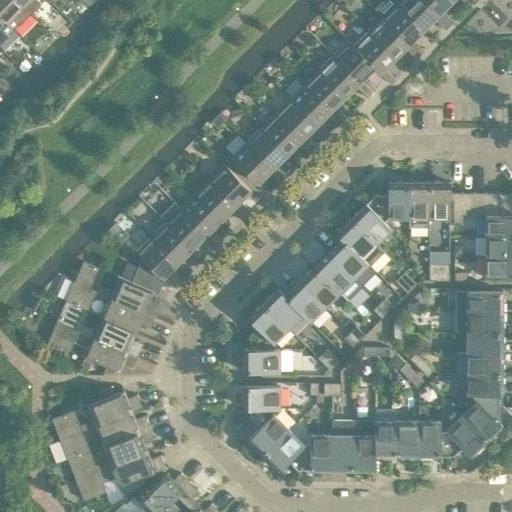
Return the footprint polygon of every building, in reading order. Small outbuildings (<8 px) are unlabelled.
[(0,0),(0,15),(12,28),(29,12),(16,0),(0,0)] [(16,0),(29,12),(40,0),(16,0)] [(423,30),(396,4),(397,3),(394,0),(382,0),(374,9),(383,17),(382,18),(409,44),(413,40),(423,30)] [(447,16),(442,11),(437,16),(421,0),(399,0),(397,3),(396,4),(423,30),(434,19),(439,24),(447,16)] [(421,0),(437,16),(442,11),(452,2),(450,0),(421,0)] [(0,40),(12,28),(0,15),(0,40)] [(453,22),(447,16),(439,24),(445,30),(453,22)] [(410,53),(418,45),(413,40),(409,44),(382,18),(367,32),(394,59),(405,48),(410,53)] [(354,46),(374,67),(373,68),(374,68),(390,84),(395,79),(385,69),(394,59),(367,32),(354,46)] [(333,55),(359,82),(364,78),(374,68),(373,68),(374,67),(354,46),(348,40),(333,55)] [(424,51),(418,45),(410,53),(416,59),(424,51)] [(360,90),(368,82),(364,78),(359,82),(333,55),(318,70),(345,97),(356,86),(360,90)] [(330,110),(335,107),(345,97),(318,70),(304,84),(330,110)] [(368,82),(360,90),(366,97),(374,89),(368,82)] [(331,119),(339,111),(335,107),(330,110),(304,84),(289,99),(316,125),(327,115),(331,119)] [(306,136),(316,125),(289,99),(275,113),(301,139),(306,136)] [(339,111),(331,119),(337,126),(345,117),(339,111)] [(302,148),(310,140),(306,136),(301,139),(275,113),(260,128),(287,155),(298,144),(302,148)] [(277,164),(287,155),(260,128),(246,142),(272,168),(277,164)] [(310,140),(302,148),(308,154),(316,146),(310,140)] [(274,177),(282,169),(277,164),(272,168),(246,142),(231,157),(258,184),(269,172),(274,177)] [(208,179),(235,206),(240,202),(251,191),(224,164),(208,179)] [(282,169),(274,177),(279,183),(287,175),(282,169)] [(236,215),(244,207),(240,202),(235,206),(208,179),(194,194),(221,220),(231,210),(236,215)] [(375,195),(366,203),(384,221),(388,217),(408,217),(409,182),(387,182),(387,195),(375,195)] [(429,227),(429,217),(429,182),(409,182),(408,217),(409,217),(409,227),(429,227)] [(462,215),(462,192),(450,192),(450,182),(429,182),(429,217),(449,217),(449,222),(462,222),(462,215)] [(474,193),(462,192),(462,215),(474,215),(474,193)] [(474,215),(486,215),(486,193),(474,193),(474,215)] [(498,215),(498,195),(498,193),(486,193),(486,215),(498,215)] [(211,230),(221,220),(194,194),(179,208),(206,235),(211,230)] [(498,215),(511,214),(511,194),(498,195),(498,215)] [(376,243),(391,228),(384,221),(366,203),(351,218),(376,243)] [(244,207),(236,215),(242,220),(250,212),(244,207)] [(207,243),(215,235),(211,230),(206,235),(179,208),(165,222),(192,249),(203,239),(207,243)] [(486,215),(486,235),(511,235),(511,214),(498,215),(486,215)] [(336,233),(343,239),(370,266),(384,252),(351,218),(336,233)] [(182,259),(192,249),(165,222),(150,237),(177,263),(181,260),(182,259)] [(128,235),(116,223),(109,230),(121,242),(128,235)] [(215,235),(207,243),(213,249),(221,241),(215,235)] [(511,235),(486,235),(486,255),(511,255),(511,235)] [(178,272),(187,264),(182,259),(181,260),(177,263),(150,237),(136,252),(163,278),(174,267),(178,272)] [(376,271),(370,266),(343,239),(329,253),(353,278),(362,286),(376,271)] [(339,291),(353,278),(329,253),(315,266),(339,291)] [(511,276),(511,255),(486,255),(485,277),(511,276)] [(83,260),(74,281),(155,316),(160,304),(148,298),(151,291),(157,294),(162,283),(146,267),(139,264),(131,281),(117,275),(111,290),(98,285),(105,270),(83,260)] [(437,281),(438,262),(429,262),(429,281),(437,281)] [(438,271),(449,272),(449,262),(438,262),(438,271)] [(187,264),(178,272),(184,278),(192,270),(187,264)] [(300,281),(325,306),(339,291),(315,266),(300,281)] [(395,280),(401,286),(410,277),(404,271),(395,280)] [(438,281),(449,281),(449,272),(438,271),(438,281)] [(454,280),(467,280),(467,271),(455,271),(454,271),(454,280)] [(401,286),(408,292),(417,283),(410,277),(401,286)] [(74,281),(65,301),(87,310),(94,296),(106,301),(100,315),(137,331),(140,324),(150,328),(155,316),(74,281)] [(302,314),(309,321),(325,306),(300,281),(285,296),(302,314)] [(302,314),(285,296),(278,288),(263,303),(288,328),(302,314)] [(456,312),(502,312),(503,291),(456,291),(456,312)] [(379,303),(388,312),(394,306),(385,297),(379,303)] [(65,301),(57,320),(138,356),(143,343),(133,339),(137,331),(100,315),(93,330),(81,325),(87,310),(65,301)] [(420,311),(420,302),(407,302),(407,311),(420,311)] [(248,336),(248,348),(273,348),(273,342),(288,328),(263,303),(248,318),(257,327),(248,336)] [(372,309),(382,318),(388,312),(379,303),(372,309)] [(502,332),(502,312),(456,312),(456,332),(467,332),(502,332)] [(394,330),(402,330),(402,317),(395,317),(394,318),(394,330)] [(138,356),(57,320),(48,340),(70,350),(74,341),(86,347),(82,355),(119,371),(123,363),(133,368),(138,356)] [(350,331),(359,341),(365,335),(356,325),(350,331)] [(394,342),(402,342),(402,330),(394,330),(394,342)] [(344,338),(353,347),(359,341),(350,331),(344,338)] [(502,353),(502,332),(467,332),(467,352),(467,353),(502,353)] [(273,348),(248,348),(244,348),(244,371),(279,371),(279,348),(273,348)] [(324,363),(333,354),(326,348),(317,357),(324,363)] [(409,358),(418,367),(425,361),(416,352),(409,358)] [(502,353),(467,353),(467,352),(457,352),(457,372),(467,372),(467,373),(502,373),(502,353)] [(333,354),(324,363),(330,370),(339,361),(333,354)] [(418,367),(427,376),(434,369),(425,361),(418,367)] [(400,369),(408,377),(413,371),(405,363),(400,369)] [(408,377),(417,386),(423,380),(413,371),(408,377)] [(502,394),(502,373),(467,373),(467,394),(502,394)] [(310,394),(318,394),(318,382),(310,382),(310,394)] [(332,395),(332,382),(323,382),(323,395),(332,395)] [(332,395),(340,395),(340,382),(332,382),(332,395)] [(248,408),(273,408),(279,408),(279,385),(244,385),(244,407),(248,407),(248,408)] [(60,439),(132,411),(142,407),(137,394),(127,398),(124,390),(86,405),(92,420),(80,425),(74,410),(52,418),(60,439)] [(502,424),(493,415),(502,406),(502,394),(477,394),(477,400),(461,415),(486,440),(502,424)] [(440,420),(427,420),(428,404),(418,404),(418,420),(418,455),(440,455),(440,430),(440,420)] [(273,414),(273,408),(248,408),(248,420),(257,429),(248,438),(264,454),(289,429),(273,414)] [(145,415),(135,419),(132,411),(60,439),(68,460),(90,451),(87,442),(99,437),(103,446),(150,427),(145,415)] [(462,447),(471,456),(486,440),(461,415),(446,430),(440,430),(440,455),(453,455),(462,447)] [(354,470),(354,420),(332,419),(331,434),(332,434),(332,470),(354,470)] [(375,455),(374,420),(354,420),(354,470),(375,470),(376,455),(375,455)] [(396,420),(374,420),(375,455),(376,455),(396,455),(396,420)] [(396,455),(418,455),(418,420),(396,420),(396,455)] [(68,460),(76,479),(148,451),(145,443),(155,439),(150,427),(103,446),(108,460),(96,465),(90,451),(68,460)] [(310,444),(309,444),(304,444),(289,429),(264,454),(279,470),(288,460),(297,469),(310,469),(310,444)] [(332,434),(331,434),(309,434),(309,444),(310,444),(310,469),(332,470),(332,434)] [(148,451),(76,479),(84,500),(106,491),(102,482),(115,477),(118,486),(166,468),(161,455),(151,459),(148,451)] [(159,511),(190,482),(181,473),(173,480),(167,474),(139,502),(145,509),(142,511),(129,511),(128,511),(159,511)] [(190,511),(198,505),(192,499),(200,491),(190,482),(159,511),(190,511)] [(190,511),(220,511),(211,503),(204,511),(198,505),(190,511)]
